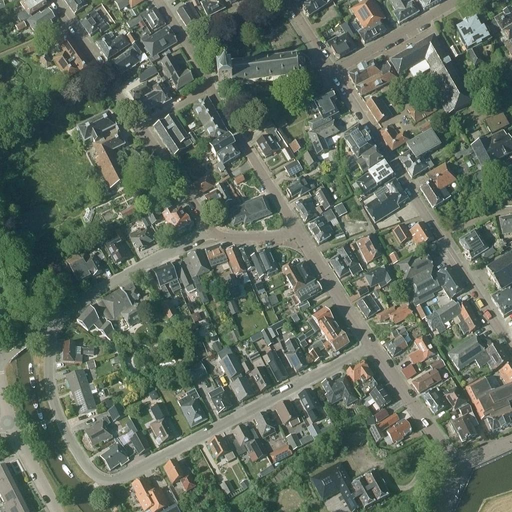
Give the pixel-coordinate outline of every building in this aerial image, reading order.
[(42,0),(25,0),(19,4),(24,12),(16,17),(20,23),(31,19),(30,17),(47,6),(42,0)] [(65,0),(64,1),(74,14),(86,6),(81,0),(65,0)] [(145,0),(125,0),(126,0),(125,0),(120,0),(115,4),(120,11),(129,5),(132,9),(145,0)] [(199,6),(196,0),(190,0),(194,8),(199,6)] [(207,0),(200,4),(209,18),(224,10),(218,0),(207,0)] [(334,1),(333,0),(309,0),(301,5),(303,9),(302,9),(303,10),(303,12),(305,16),(308,17),(308,18),(326,6),(334,1)] [(385,20),(373,0),(369,0),(352,11),(364,32),(359,35),(364,45),(385,32),(380,23),(385,20)] [(409,5),(406,0),(392,0),(389,2),(396,13),(393,15),(399,25),(418,14),(412,3),(409,5)] [(440,1),(439,0),(416,0),(423,11),(440,1)] [(200,21),(189,3),(185,6),(176,12),(187,29),(200,21)] [(502,33),(511,26),(511,9),(494,21),(486,26),(490,33),(498,27),(502,33)] [(129,13),(133,19),(138,16),(134,10),(129,13)] [(145,13),(139,17),(143,22),(145,20),(152,30),(164,23),(156,10),(147,16),(145,13)] [(49,12),(48,11),(41,17),(39,14),(27,23),(36,36),(52,25),(50,22),(54,20),(53,19),(54,16),(52,13),(49,12)] [(107,25),(105,27),(94,12),(80,23),(90,37),(98,30),(102,35),(110,29),(107,25)] [(142,22),(143,22),(139,17),(127,24),(131,30),(139,25),(142,30),(146,27),(142,22)] [(484,28),(481,29),(475,19),(454,30),(474,67),(482,63),(474,50),(491,41),(484,28)] [(18,32),(26,28),(23,23),(15,27),(18,32)] [(335,59),(339,60),(339,59),(355,50),(349,41),(354,38),(346,25),(341,28),(345,34),(327,45),(335,58),(335,59)] [(511,26),(502,33),(508,43),(504,46),(511,58),(511,26)] [(148,59),(151,65),(160,60),(157,56),(176,44),(167,29),(150,40),(148,36),(140,40),(151,57),(148,59)] [(115,41),(110,34),(107,36),(95,44),(107,61),(129,45),(122,36),(115,41)] [(126,37),(131,46),(137,42),(131,34),(126,37)] [(67,80),(79,72),(80,73),(89,66),(68,38),(58,45),(64,53),(53,61),(67,80)] [(432,76),(428,79),(437,95),(439,103),(447,116),(453,113),(471,103),(433,38),(390,62),(398,76),(423,62),(432,76)] [(38,51),(35,44),(21,50),(23,55),(29,52),(30,54),(38,51)] [(137,57),(138,58),(144,54),(137,44),(128,50),(130,52),(112,64),(121,77),(139,63),(136,58),(137,57)] [(449,50),(454,59),(460,56),(455,46),(449,50)] [(52,65),(45,55),(40,58),(40,61),(44,68),(47,68),(52,65)] [(232,84),(232,87),(299,78),(304,71),(303,63),(296,57),(229,66),(230,70),(216,72),(218,86),(232,84)] [(171,81),(182,75),(171,58),(161,64),(165,69),(163,70),(169,80),(170,79),(171,81)] [(355,87),(389,69),(387,64),(377,70),(373,62),(348,75),(355,87)] [(389,69),(355,87),(361,99),(396,79),(390,68),(389,69)] [(147,71),(133,79),(136,84),(150,76),(147,71)] [(182,75),(171,81),(177,91),(193,81),(187,72),(182,75)] [(147,83),(129,94),(142,116),(161,104),(162,107),(172,101),(161,84),(151,90),(147,83)] [(317,130),(331,123),(330,119),(338,115),(332,104),(336,102),(331,94),(314,102),(314,103),(310,105),(315,113),(318,111),(321,119),(314,122),(308,125),(311,133),(317,130)] [(440,109),(431,96),(407,110),(416,124),(440,109)] [(191,107),(201,125),(217,116),(206,98),(191,107)] [(366,105),(378,124),(387,118),(375,99),(366,105)] [(497,164),(496,162),(511,153),(511,144),(508,137),(506,138),(502,130),(509,126),(502,114),(484,121),(493,138),(485,141),(471,149),(483,171),(497,164)] [(125,146),(113,124),(108,115),(76,131),(84,146),(90,143),(98,159),(95,161),(110,190),(128,181),(114,152),(125,146)] [(217,116),(201,125),(205,132),(220,123),(217,116)] [(173,157),(191,145),(173,117),(154,129),(173,157)] [(270,122),(261,127),(264,131),(273,125),(270,122)] [(333,122),(331,123),(317,130),(311,133),(308,134),(317,156),(328,151),(324,141),(339,133),(333,122)] [(228,136),(220,123),(205,132),(213,144),(228,136)] [(432,129),(428,123),(419,129),(423,135),(432,129)] [(256,143),(266,159),(279,150),(276,145),(280,142),(275,133),(277,132),(273,125),(264,131),(267,136),(256,143)] [(403,133),(398,136),(390,125),(379,133),(392,152),(409,141),(403,133)] [(346,169),(355,163),(375,150),(372,146),(371,145),(359,126),(344,136),(343,140),(354,157),(343,164),(346,169)] [(440,147),(430,133),(407,147),(410,153),(399,160),(412,179),(427,169),(428,171),(434,168),(429,161),(424,164),(420,158),(440,147)] [(198,142),(194,137),(190,140),(193,145),(198,142)] [(216,167),(220,173),(225,170),(223,167),(239,157),(233,147),(234,146),(229,138),(210,149),(216,159),(216,158),(220,164),(216,167)] [(303,149),(299,140),(289,145),(293,154),(303,149)] [(281,152),(287,163),(295,159),(288,148),(281,152)] [(355,163),(346,169),(351,175),(359,169),(363,175),(383,163),(375,150),(355,163)] [(303,157),(309,168),(317,163),(311,153),(303,157)] [(302,170),(297,161),(284,168),(289,177),(302,170)] [(456,182),(445,164),(427,176),(431,183),(420,190),(433,209),(450,199),(444,189),(456,182)] [(392,178),(384,165),(355,184),(364,197),(392,178)] [(238,168),(228,174),(231,180),(241,174),(238,168)] [(241,175),(249,194),(260,190),(251,170),(241,175)] [(193,186),(200,196),(213,187),(207,177),(193,186)] [(306,184),(302,178),(293,184),(294,186),(286,191),(292,200),(300,194),(302,197),(315,189),(310,181),(306,184)] [(407,200),(395,181),(384,188),(374,195),(377,200),(365,208),(375,224),(398,209),(397,207),(407,200)] [(232,201),(222,184),(215,189),(217,192),(205,199),(208,205),(213,213),(224,206),(232,201)] [(322,207),(326,213),(334,207),(324,190),(315,195),(323,207),(322,207)] [(230,213),(228,214),(233,228),(243,223),(245,226),(271,215),(264,197),(263,197),(235,209),(229,211),(230,213)] [(319,216),(326,213),(322,207),(315,211),(309,200),(295,208),(305,223),(319,215),(319,216)] [(340,212),(344,209),(341,204),(334,209),(339,218),(342,216),(340,212)] [(139,211),(136,205),(119,214),(123,221),(139,211)] [(161,215),(157,208),(146,214),(152,226),(160,223),(157,218),(161,215)] [(185,216),(181,209),(173,213),(171,211),(162,216),(169,228),(170,228),(173,234),(190,225),(185,216)] [(336,219),(330,211),(321,216),(322,218),(307,227),(319,246),(330,239),(329,238),(334,235),(327,224),(336,219)] [(140,217),(145,228),(151,225),(145,214),(140,217)] [(511,216),(499,220),(502,235),(511,232),(511,216)] [(411,238),(419,250),(433,240),(423,224),(409,232),(404,225),(394,231),(401,244),(411,238)] [(105,246),(116,266),(127,260),(122,251),(122,250),(120,245),(125,242),(119,231),(110,236),(113,241),(105,246)] [(147,231),(141,234),(139,231),(129,237),(133,245),(134,244),(139,252),(146,248),(145,246),(153,242),(147,231)] [(487,251),(475,232),(459,243),(465,253),(464,258),(466,261),(470,262),(480,256),(483,261),(496,253),(492,247),(487,251)] [(382,256),(371,236),(356,244),(367,264),(382,256)] [(91,237),(86,242),(88,245),(94,241),(91,237)] [(359,266),(346,245),(336,252),(338,255),(339,257),(330,263),(340,279),(350,273),(353,278),(349,271),(358,266),(359,266)] [(225,257),(224,257),(220,246),(205,251),(209,262),(211,267),(217,265),(218,266),(227,263),(225,257)] [(85,248),(77,253),(78,255),(75,257),(79,264),(81,263),(90,279),(92,278),(93,279),(102,274),(98,266),(99,265),(92,254),(86,257),(85,254),(87,253),(85,248)] [(225,253),(236,277),(246,273),(236,249),(225,253)] [(254,269),(250,259),(246,249),(239,252),(248,272),(254,269)] [(250,259),(254,269),(259,280),(277,272),(268,251),(250,259)] [(209,273),(200,252),(187,257),(188,259),(183,261),(196,291),(202,289),(197,278),(209,273)] [(78,255),(77,253),(60,262),(64,269),(56,274),(67,292),(90,279),(81,263),(79,264),(75,257),(78,255)] [(400,262),(395,253),(389,257),(393,265),(400,262)] [(511,254),(486,271),(500,293),(511,286),(511,254)] [(403,284),(403,285),(433,269),(426,257),(415,262),(412,258),(396,266),(405,283),(403,284)] [(281,271),(294,293),(315,281),(305,263),(293,269),(291,265),(281,271)] [(169,264),(160,269),(173,294),(181,289),(179,285),(183,283),(185,288),(187,292),(189,294),(196,290),(183,265),(175,269),(179,276),(175,278),(169,264)] [(378,285),(380,289),(395,282),(387,267),(380,271),(379,269),(365,277),(371,289),(378,285)] [(433,269),(403,285),(415,308),(434,298),(433,295),(442,289),(449,301),(464,291),(449,267),(435,274),(433,269)] [(173,294),(160,269),(153,273),(167,300),(170,298),(164,286),(168,284),(173,294)] [(225,279),(229,290),(238,287),(233,275),(225,279)] [(120,290),(102,301),(102,302),(114,321),(115,323),(123,318),(129,328),(145,318),(136,304),(135,305),(133,303),(140,299),(135,291),(130,281),(129,280),(118,287),(118,288),(120,290)] [(321,293),(315,283),(294,295),(300,305),(321,293)] [(255,287),(258,294),(264,291),(261,284),(255,287)] [(500,293),(491,299),(503,318),(511,312),(511,286),(500,293)] [(368,293),(365,287),(357,292),(360,298),(368,293)] [(228,292),(231,298),(240,294),(238,288),(228,292)] [(378,290),(373,294),(376,299),(382,296),(378,290)] [(202,291),(197,293),(202,305),(207,303),(202,291)] [(379,311),(369,296),(357,305),(366,320),(379,311)] [(271,309),(266,299),(261,301),(266,311),(271,309)] [(226,304),(231,317),(238,314),(233,301),(226,304)] [(161,307),(168,320),(176,316),(169,302),(161,307)] [(453,303),(438,312),(440,316),(438,318),(442,326),(456,318),(460,324),(458,325),(458,326),(474,317),(466,302),(456,308),(453,303)] [(309,308),(306,303),(297,308),(300,313),(309,308)] [(411,316),(406,306),(397,311),(395,307),(377,317),(380,323),(389,318),(394,326),(411,316)] [(79,313),(80,314),(82,316),(76,322),(88,332),(93,326),(110,342),(116,335),(107,322),(103,327),(89,307),(79,313)] [(320,331),(332,322),(324,311),(312,319),(320,331)] [(192,316),(196,323),(203,320),(199,312),(192,316)] [(442,326),(438,318),(440,316),(438,312),(425,319),(433,332),(436,330),(438,336),(446,331),(442,326)] [(474,317),(458,326),(463,336),(469,333),(469,334),(480,328),(474,317)] [(265,319),(258,322),(260,328),(267,325),(265,319)] [(285,326),(283,321),(266,329),(271,339),(277,336),(275,331),(285,326)] [(328,342),(340,334),(332,322),(320,331),(325,338),(328,342)] [(390,334),(394,341),(385,347),(393,358),(401,352),(407,347),(403,340),(408,336),(402,327),(390,334)] [(261,333),(267,347),(273,344),(266,330),(261,333)] [(304,336),(306,340),(315,334),(312,330),(304,336)] [(240,342),(235,331),(226,335),(230,346),(240,342)] [(328,342),(323,346),(309,355),(314,363),(322,357),(319,353),(325,349),(327,352),(332,348),(336,354),(348,345),(340,334),(328,342)] [(479,368),(487,364),(492,372),(508,363),(498,345),(493,348),(490,342),(484,341),(479,344),(475,337),(448,355),(459,371),(475,361),(479,368)] [(435,355),(425,338),(413,344),(418,353),(409,358),(413,365),(423,360),(424,361),(435,355)] [(293,368),(296,374),(307,368),(292,340),(285,344),(290,354),(285,356),(291,369),(293,368)] [(311,348),(314,351),(323,346),(320,342),(311,348)] [(218,343),(212,345),(216,354),(222,351),(218,343)] [(82,357),(74,356),(75,345),(64,344),(63,356),(61,356),(61,363),(82,364),(82,357)] [(221,362),(218,364),(231,387),(239,403),(253,396),(245,380),(242,374),(244,373),(234,355),(232,356),(229,349),(217,355),(221,362)] [(268,366),(278,383),(287,378),(273,352),(262,359),(266,367),(268,366)] [(257,353),(251,356),(249,357),(256,372),(251,374),(261,392),(270,387),(261,370),(265,368),(257,353)] [(238,362),(245,375),(251,372),(244,359),(238,362)] [(418,395),(441,382),(435,372),(444,367),(441,361),(429,367),(432,372),(411,384),(418,395)] [(88,371),(96,369),(94,362),(86,364),(88,371)] [(206,372),(200,362),(188,369),(193,379),(206,372)] [(354,391),(361,400),(378,388),(371,379),(373,377),(363,363),(353,370),(352,369),(346,374),(354,385),(355,384),(358,388),(354,391)] [(511,387),(511,386),(511,364),(499,372),(508,388),(511,387)] [(401,372),(406,381),(416,375),(415,373),(415,372),(411,366),(406,369),(406,368),(401,372)] [(70,391),(87,385),(83,372),(66,378),(70,391)] [(342,400),(346,408),(357,402),(344,379),(332,385),(330,382),(321,386),(327,396),(324,397),(330,407),(342,400)] [(511,386),(492,395),(484,380),(466,389),(481,421),(487,419),(493,433),(511,424),(511,386)] [(79,416),(80,416),(96,410),(87,385),(70,391),(79,416)] [(391,402),(380,388),(361,403),(366,409),(369,407),(367,404),(372,401),(379,411),(391,402)] [(447,391),(443,393),(454,411),(458,409),(466,403),(456,388),(448,394),(447,391)] [(422,399),(434,415),(447,406),(435,390),(422,399)] [(199,399),(195,391),(185,395),(187,398),(178,403),(191,429),(206,421),(196,401),(199,399)] [(298,398),(312,424),(319,420),(315,411),(319,409),(310,391),(298,398)] [(211,401),(218,415),(231,408),(224,394),(211,401)] [(109,402),(108,400),(101,403),(104,411),(115,407),(113,400),(109,402)] [(297,419),(289,403),(275,410),(284,426),(289,423),(291,428),(299,424),(297,419)] [(466,404),(466,403),(458,409),(463,419),(452,424),(462,444),(477,437),(473,429),(478,426),(466,404)] [(157,423),(150,426),(157,440),(156,442),(157,445),(159,446),(173,438),(164,419),(169,417),(162,404),(150,410),(157,423)] [(126,416),(121,405),(107,412),(113,423),(126,416)] [(374,417),(378,424),(388,417),(384,410),(374,417)] [(275,433),(265,415),(254,421),(258,427),(256,428),(262,440),(275,433)] [(110,424),(109,422),(106,418),(91,426),(93,429),(85,433),(93,447),(103,442),(104,444),(112,439),(105,427),(110,424)] [(373,418),(366,420),(368,426),(375,424),(373,418)] [(378,427),(369,431),(376,444),(385,439),(381,433),(390,427),(386,421),(377,426),(378,427)] [(411,433),(404,421),(396,425),(397,427),(389,431),(386,433),(393,444),(395,443),(396,444),(403,441),(402,439),(411,433)] [(253,443),(244,427),(232,434),(236,441),(233,442),(238,451),(244,448),(252,464),(266,456),(258,441),(253,443)] [(313,441),(318,438),(312,427),(307,430),(313,441)] [(134,437),(131,431),(126,434),(129,440),(139,456),(150,450),(140,433),(134,437)] [(301,447),(294,434),(285,439),(292,452),(301,447)] [(229,453),(221,439),(208,446),(216,461),(224,457),(227,464),(235,460),(231,452),(229,453)] [(119,465),(121,467),(129,462),(116,444),(108,449),(110,451),(100,458),(110,471),(119,465)] [(269,456),(274,465),(292,456),(287,447),(269,456)] [(185,478),(176,462),(163,469),(172,485),(179,481),(186,493),(196,488),(189,476),(185,478)] [(352,486),(340,464),(310,480),(322,502),(336,495),(337,496),(341,494),(349,511),(355,511),(363,508),(364,509),(388,497),(376,474),(352,486)] [(0,484),(12,478),(6,466),(0,468),(0,484)] [(271,466),(260,474),(262,478),(274,471),(271,466)] [(0,495),(2,499),(19,490),(12,478),(0,484),(0,495)] [(135,496),(143,511),(145,511),(149,510),(150,511),(158,511),(170,506),(161,489),(153,494),(148,486),(146,487),(142,480),(131,486),(136,496),(135,496)] [(240,485),(244,491),(251,487),(246,481),(240,485)] [(234,493),(228,482),(219,487),(225,498),(234,493)] [(2,511),(5,511),(25,502),(19,490),(2,499),(5,505),(1,508),(2,511)] [(432,496),(429,495),(426,500),(428,505),(433,503),(435,500),(431,497),(432,496)] [(29,511),(25,502),(5,511),(29,511)]
